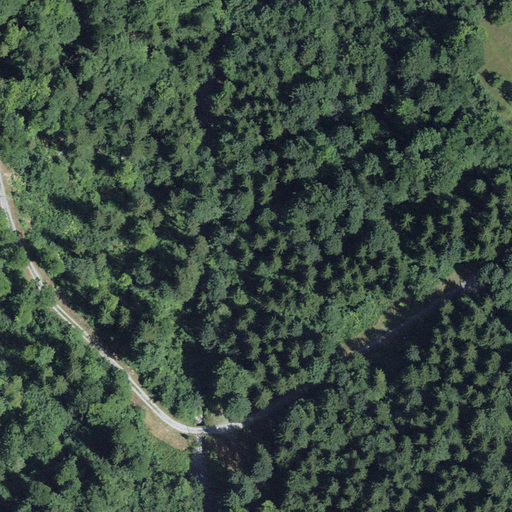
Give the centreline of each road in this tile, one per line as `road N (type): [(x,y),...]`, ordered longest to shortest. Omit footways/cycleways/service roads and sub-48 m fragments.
road 1 (track): [(511,257),(233,434),(193,430)]
road 2 (track): [(0,180),(29,265),(83,335),(159,415),(193,430)]
